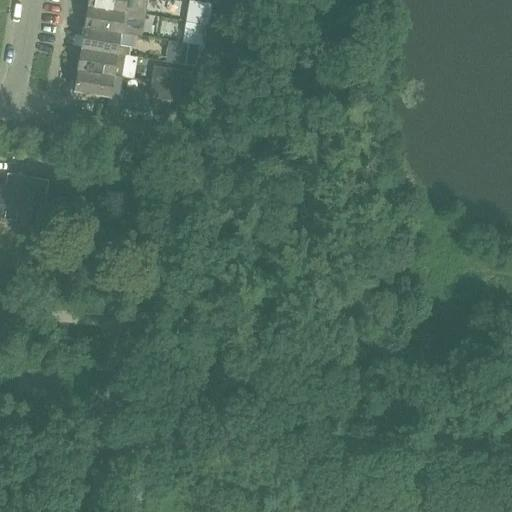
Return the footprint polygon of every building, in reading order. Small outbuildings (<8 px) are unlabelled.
[(88,0),(87,5),(125,11),(129,11),(131,6),(131,0),(88,0)] [(190,0),(189,0),(185,21),(186,21),(208,25),(211,8),(212,4),(190,0)] [(121,32),(125,11),(87,5),(84,26),(121,32)] [(186,21),(183,43),(205,46),(208,25),(186,21)] [(119,44),(121,32),(84,26),(81,48),(126,55),(129,56),(131,46),(119,44)] [(114,75),(122,77),(126,55),(81,48),(77,70),(114,75)] [(120,88),(122,77),(114,75),(77,70),(74,90),(109,96),(108,104),(117,106),(120,88)] [(43,214),(49,179),(6,172),(4,187),(0,186),(0,219),(27,223),(29,212),(43,214)] [(72,280),(76,268),(41,257),(37,269),(72,280)]
